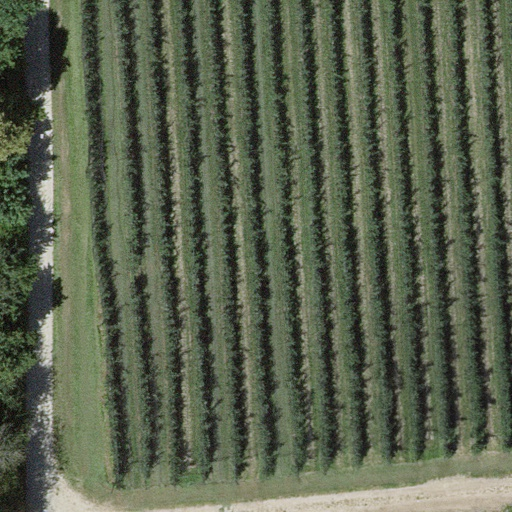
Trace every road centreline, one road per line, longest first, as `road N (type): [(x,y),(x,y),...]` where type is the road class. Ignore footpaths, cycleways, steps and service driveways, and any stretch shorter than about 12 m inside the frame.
road 1 (track): [(30,0),(37,511)]
road 2 (track): [(86,511),(511,473)]
